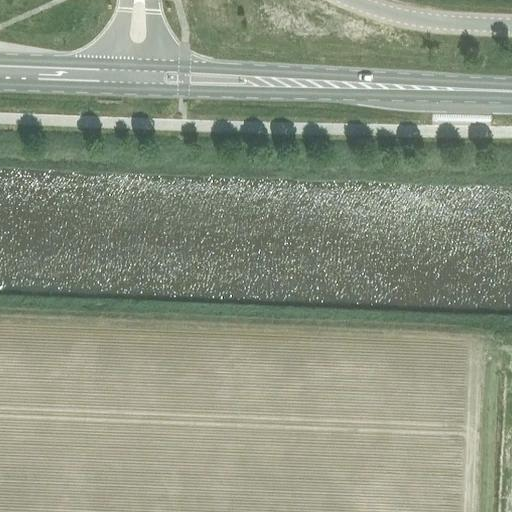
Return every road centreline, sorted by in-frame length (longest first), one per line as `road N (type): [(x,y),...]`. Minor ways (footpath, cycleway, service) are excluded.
road 1 (primary): [(133,90),(434,97),(452,90)]
road 2 (primary): [(452,90),(435,81),(154,66)]
road 3 (unclassified): [(345,0),(415,21),(511,26)]
road 4 (primary): [(0,85),(133,90)]
